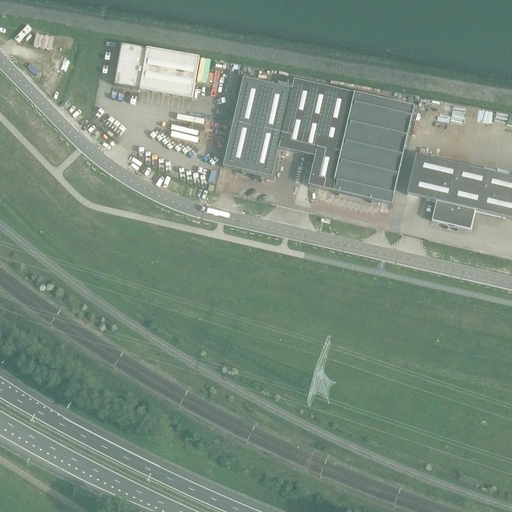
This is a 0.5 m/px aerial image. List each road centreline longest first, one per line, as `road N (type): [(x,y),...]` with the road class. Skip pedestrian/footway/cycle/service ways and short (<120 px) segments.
road 1 (unclassified): [(511,283),(165,199),(83,145),(0,60)]
road 2 (motorway): [(240,511),(0,391)]
road 3 (motorway): [(0,419),(180,511)]
